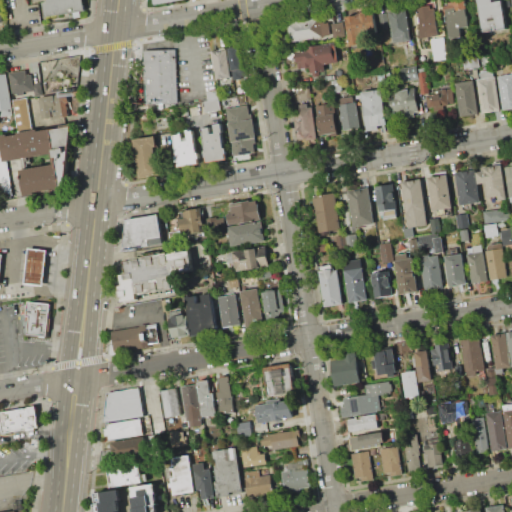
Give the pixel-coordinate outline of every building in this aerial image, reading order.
[(83,0),(86,10),(47,17),(44,3),(48,2),(47,0),(83,0)] [(282,0),(273,0),(246,0),(246,13),(282,13),(282,0)] [(465,0),(469,26),(461,27),(462,36),(450,38),(445,5),(449,5),(448,2),(459,0),(465,0)] [(484,32),(478,0),(493,0),(494,1),(503,0),(507,28),(484,32)] [(439,36),(422,38),(417,7),(430,5),(430,8),(434,8),(439,36)] [(393,42),(388,11),(407,8),(411,40),(393,42)] [(347,16),(374,12),(377,32),(361,35),(362,43),(351,45),(347,16)] [(379,14),(385,13),(387,25),(380,26),(379,14)] [(331,34),(285,43),(282,29),(289,28),(288,23),(320,17),(321,22),(329,21),(331,34)] [(334,38),(331,24),(344,21),(346,35),(334,38)] [(434,60),(446,58),(443,36),(430,39),(434,60)] [(348,38),(349,45),(342,46),(341,39),(348,38)] [(296,53),(307,51),(307,48),(336,42),(339,61),(325,63),(326,71),(319,72),(319,75),(313,76),(312,73),(311,73),(310,66),(299,68),(296,53)] [(229,46),(236,46),(236,47),(245,45),(248,71),(243,79),(233,80),(229,46)] [(213,51),(221,50),(221,48),(227,48),(227,49),(228,49),(232,77),(217,79),(216,70),(215,70),(213,51)] [(178,102),(147,103),(145,50),(176,49),(178,102)] [(464,69),(463,61),(479,59),(480,66),(464,69)] [(419,79),(401,82),(399,67),(417,65),(418,72),(419,79)] [(9,72),(26,70),(27,74),(32,74),(34,91),(27,92),(27,90),(24,91),(25,95),(18,95),(17,94),(14,94),(14,92),(12,92),(9,72)] [(477,79),(481,78),(480,72),(493,70),(494,76),(496,76),(501,110),(482,113),(477,79)] [(421,94),(419,79),(418,72),(426,71),(429,92),(421,94)] [(511,108),(504,110),(498,76),(511,73),(511,108)] [(0,76),(2,76),(2,74),(7,74),(14,114),(1,116),(0,111),(0,76)] [(455,82),(473,79),(479,113),(460,116),(455,82)] [(34,85),(40,84),(42,94),(36,95),(34,85)] [(416,87),(419,112),(414,112),(415,117),(408,118),(407,114),(393,116),(389,91),(416,87)] [(452,87),(454,102),(427,107),(426,95),(440,93),(439,89),(452,87)] [(206,112),(204,101),(208,100),(206,91),(217,89),(219,99),(221,109),(206,112)] [(362,92),(381,89),(387,124),(379,125),(380,128),(367,130),(362,92)] [(40,97),(67,92),(68,103),(67,103),(69,116),(52,119),(52,117),(44,119),(40,97)] [(219,99),(237,95),(239,106),(221,109),(219,99)] [(360,127),(344,129),(339,98),(354,96),(355,102),(356,101),(360,127)] [(13,99),(28,97),(32,127),(18,130),(13,99)] [(313,106),(317,134),(312,139),(303,140),(297,137),(293,109),(298,109),(298,105),(308,103),(308,107),(313,106)] [(320,135),(316,106),(334,103),(339,135),(332,136),(332,133),(320,135)] [(227,109),(248,106),(249,114),(252,114),(253,119),(254,119),(256,138),(255,138),(256,144),(254,145),(255,153),(233,156),(227,109)] [(208,161),(207,156),(205,156),(204,151),(207,151),(203,128),(210,127),(211,133),(215,133),(214,124),(222,123),(223,132),(222,132),(224,148),(226,148),(227,153),(225,153),(226,159),(208,161)] [(6,162),(1,136),(8,134),(9,136),(19,135),(19,133),(39,129),(39,131),(72,125),(66,189),(57,190),(57,188),(35,192),(36,194),(26,196),(22,169),(54,164),(52,153),(6,162)] [(179,166),(178,161),(179,161),(176,135),(180,134),(180,133),(183,133),(184,141),(189,140),(187,130),(190,130),(190,131),(194,130),(197,153),(199,152),(200,158),(198,158),(198,163),(179,166)] [(134,139),(156,136),(158,146),(155,147),(157,165),(160,165),(162,175),(139,178),(134,139)] [(484,167),(484,172),(477,173),(479,184),(487,183),(489,197),(498,195),(499,201),(508,199),(502,164),(484,167)] [(456,172),(475,169),(480,201),(460,204),(456,172)] [(428,177),(448,174),(453,207),(448,207),(449,211),(439,213),(438,209),(433,210),(428,177)] [(402,182),(421,179),(428,224),(409,227),(402,182)] [(376,186),(393,184),(398,216),(385,218),(384,214),(380,214),(376,186)] [(354,227),(348,190),(370,187),(375,223),(354,227)] [(313,197),(317,197),(316,195),(336,192),(342,229),(333,230),(334,233),(323,235),(323,232),(318,233),(313,197)] [(261,220),(230,225),(228,214),(233,213),(231,204),(258,200),(261,220)] [(198,208),(199,215),(203,215),(204,224),(201,225),(202,233),(189,235),(188,230),(183,231),(181,219),(186,218),(185,210),(198,208)] [(483,211),(503,208),(504,213),(510,212),(511,219),(485,223),(483,211)] [(456,215),(467,213),(469,227),(458,229),(456,215)] [(158,214),(163,243),(125,250),(127,220),(158,214)] [(206,218),(217,216),(219,229),(208,231),(206,218)] [(430,219),(439,218),(441,232),(432,234),(430,219)] [(229,227),(262,222),(265,240),(232,246),(229,227)] [(497,223),(498,235),(486,237),(484,225),(497,223)] [(502,229),(511,227),(511,243),(504,245),(502,229)] [(460,230),(469,229),(470,240),(461,241),(460,230)] [(345,235),(356,233),(358,245),(347,247),(345,235)] [(336,236),(345,235),(347,247),(338,248),(336,236)] [(434,238),(442,237),(444,252),(436,253),(434,238)] [(409,239),(417,238),(419,255),(412,256),(409,239)] [(317,253),(315,243),(329,241),(331,251),(317,253)] [(380,243),(391,242),(394,261),(383,263),(380,243)] [(486,251),(490,250),(489,245),(503,242),(508,276),(490,279),(486,251)] [(270,266),(231,272),(228,252),(266,246),(270,266)] [(29,248),(47,250),(43,285),(26,283),(29,248)] [(177,287),(137,294),(138,299),(121,302),(119,285),(123,285),(121,274),(128,273),(127,264),(132,263),(132,260),(190,250),(194,270),(175,273),(177,287)] [(484,251),(488,280),(472,283),(468,254),(484,251)] [(400,293),(396,261),(397,261),(396,255),(408,253),(409,259),(414,258),(419,291),(400,293)] [(445,256),(462,253),(466,283),(450,285),(445,256)] [(444,287),(426,290),(421,261),(430,259),(429,256),(439,255),(444,287)] [(368,299),(350,302),(344,261),(362,259),(368,299)] [(271,269),(273,277),(260,279),(258,271),(271,269)] [(344,303),(325,306),(320,272),(325,271),(325,270),(333,269),(333,270),(339,269),(344,303)] [(375,297),(372,273),(390,270),(393,295),(375,297)] [(230,288),(229,278),(238,277),(239,287),(230,288)] [(247,328),(241,291),(259,288),(265,325),(247,328)] [(263,292),(281,289),(285,311),(278,313),(280,320),(268,322),(263,292)] [(192,336),(186,297),(197,295),(198,303),(203,302),(202,295),(211,293),(218,332),(192,336)] [(223,327),(218,297),(236,294),(241,324),(223,327)] [(50,303),(47,335),(28,333),(30,316),(27,316),(28,301),(50,303)] [(172,337),(169,317),(187,314),(190,334),(172,337)] [(114,352),(111,331),(157,324),(160,342),(149,344),(150,346),(114,352)] [(491,335),(506,333),(509,352),(511,366),(497,369),(491,335)] [(467,376),(462,340),(480,337),(485,368),(476,370),(477,374),(467,376)] [(454,368),(439,370),(438,364),(434,365),(432,350),(436,349),(436,345),(450,343),(454,368)] [(393,348),(397,372),(395,372),(395,375),(388,376),(388,373),(378,374),(377,367),(374,368),(372,359),(376,359),(375,353),(387,351),(386,349),(393,348)] [(415,352),(429,350),(433,380),(420,382),(415,352)] [(336,386),(332,360),(344,358),(344,353),(356,351),(361,382),(336,386)] [(271,396),(266,371),(292,367),(296,392),(271,396)] [(495,367),(499,393),(491,394),(487,368),(495,367)] [(402,372),(417,370),(420,395),(406,398),(402,372)] [(230,376),(236,412),(228,413),(227,410),(221,411),(217,392),(221,391),(219,378),(230,376)] [(203,417),(197,384),(197,381),(209,379),(211,393),(214,393),(217,414),(203,417)] [(343,417),(341,407),(345,406),(343,398),(367,395),(366,385),(390,382),(391,383),(392,383),(393,390),(392,390),(392,393),(378,395),(381,412),(343,417)] [(182,387),(197,384),(203,417),(203,418),(202,418),(203,424),(190,426),(189,420),(188,421),(182,387)] [(139,387),(144,416),(104,422),(108,392),(139,387)] [(165,417),(160,390),(176,388),(181,415),(165,417)] [(257,406),(291,400),(294,416),(259,422),(257,406)] [(468,400),(471,419),(442,423),(439,403),(452,401),(452,402),(468,400)] [(511,447),(509,448),(503,405),(511,403),(511,447)] [(0,411),(36,405),(40,426),(3,433),(2,428),(0,428),(0,411)] [(436,413),(428,414),(427,407),(435,406),(436,413)] [(502,411),(507,448),(493,451),(487,413),(502,411)] [(348,419),(358,418),(358,419),(362,418),(361,416),(377,414),(378,427),(349,431),(348,419)] [(484,417),(489,451),(477,453),(472,419),(484,417)] [(140,418),(143,434),(109,440),(109,436),(106,436),(104,429),(107,428),(106,424),(140,418)] [(237,423),(251,421),(252,434),(239,436),(237,423)] [(170,431),(183,429),(184,436),(187,435),(188,444),(173,446),(170,431)] [(261,435),(300,430),(302,445),(271,449),(270,446),(263,447),(261,435)] [(350,437),(384,432),(386,441),(381,442),(381,446),(352,450),(350,437)] [(418,433),(420,455),(421,468),(409,470),(404,435),(418,433)] [(144,436),(147,452),(100,460),(100,450),(113,448),(112,442),(144,436)] [(425,444),(428,444),(428,439),(440,438),(444,464),(429,467),(425,444)] [(472,441),(474,455),(457,458),(455,444),(472,441)] [(245,467),(242,448),(258,446),(259,453),(265,453),(267,464),(245,467)] [(381,449),(399,446),(403,474),(384,477),(381,449)] [(237,447),(245,492),(221,496),(213,451),(237,447)] [(352,453),(370,451),(374,479),(361,481),(361,477),(355,478),(352,453)] [(189,455),(196,491),(174,494),(171,478),(175,477),(173,469),(170,470),(168,459),(189,455)] [(194,464),(204,462),(206,469),(211,468),(216,496),(203,499),(201,489),(199,490),(194,464)] [(112,487),(109,468),(140,464),(141,475),(148,474),(149,482),(112,487)] [(282,472),(309,468),(311,486),(300,488),(301,490),(293,491),(293,489),(285,490),(282,472)] [(273,490),(248,494),(245,472),(260,470),(261,475),(271,474),(273,490)] [(153,484),(158,511),(134,511),(130,488),(153,484)] [(119,490),(95,494),(96,503),(93,503),(94,511),(118,511),(120,511),(119,502),(121,500),(119,490)]
